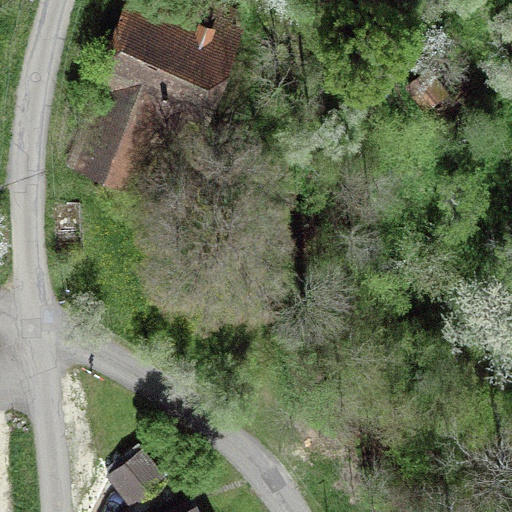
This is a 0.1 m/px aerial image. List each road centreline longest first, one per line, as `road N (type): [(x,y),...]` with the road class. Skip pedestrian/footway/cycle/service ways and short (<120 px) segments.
road 1 (residential): [(32,337),(31,125),(56,0)]
road 2 (residential): [(292,511),(199,413),(99,353),(32,337)]
road 3 (residential): [(57,511),(32,337)]
